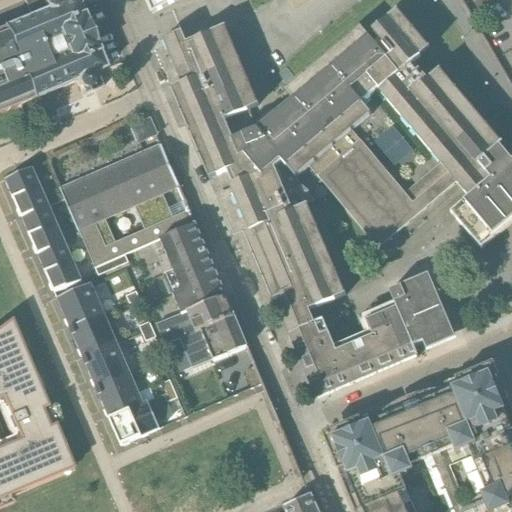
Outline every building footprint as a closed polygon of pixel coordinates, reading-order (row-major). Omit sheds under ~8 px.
[(2,29),(0,29),(0,115),(33,102),(78,83),(83,98),(103,90),(97,75),(106,71),(106,70),(76,0),(72,0),(67,3),(65,0),(31,0),(25,3),(31,17),(2,29)] [(146,0),(153,16),(181,0),(146,0)] [(224,29),(213,33),(187,45),(182,33),(164,41),(183,84),(171,89),(209,180),(217,177),(217,176),(227,172),(233,185),(230,186),(240,208),(249,230),(243,233),(272,301),(282,298),(286,306),(279,309),(282,318),(284,322),(290,336),(306,375),(317,401),(416,358),(417,359),(418,359),(418,358),(417,354),(414,349),(423,345),(426,350),(427,353),(457,341),(429,276),(426,278),(399,289),(400,290),(391,293),(391,292),(389,293),(394,304),(396,310),(367,323),(373,338),(337,353),(334,348),(333,345),(323,321),(322,322),(315,325),(309,312),(336,301),(346,297),(344,292),(308,206),(297,210),(293,213),(275,169),(282,164),(296,180),(315,164),(377,238),(450,176),(457,185),(460,188),(462,191),(463,192),(470,199),(464,204),(451,215),(482,251),(511,226),(511,162),(500,149),(503,146),(440,71),(431,78),(427,82),(413,64),(421,58),(430,50),(398,12),(397,12),(389,19),(373,33),(381,42),(375,47),(368,38),(361,29),(360,29),(285,92),(293,102),(257,131),(243,114),(257,107),(224,29)] [(203,25),(193,29),(196,36),(206,32),(203,25)] [(136,142),(155,134),(148,118),(130,125),(136,142)] [(137,253),(161,242),(197,227),(196,226),(191,213),(174,220),(164,197),(180,190),(161,146),(60,190),(79,234),(95,271),(95,270),(109,264),(125,258),(137,253)] [(48,205),(32,170),(5,182),(21,217),(48,205)] [(21,217),(36,253),(64,242),(48,205),(21,217)] [(197,227),(161,242),(167,257),(158,260),(164,277),(165,276),(167,281),(164,282),(170,296),(173,295),(182,316),(226,298),(197,227)] [(36,253),(54,295),(81,283),(64,242),(36,253)] [(113,271),(129,264),(126,258),(109,264),(113,271)] [(95,270),(98,278),(113,271),(109,264),(95,270)] [(105,318),(91,286),(57,300),(71,333),(105,318)] [(126,298),(130,306),(140,301),(136,294),(126,298)] [(245,342),(244,341),(226,298),(182,316),(156,327),(165,348),(182,341),(194,371),(247,349),(245,342)] [(71,333),(83,362),(117,347),(105,318),(71,333)] [(153,332),(150,324),(139,329),(143,337),(153,332)] [(9,325),(0,331),(0,402),(18,445),(0,452),(0,503),(71,474),(9,325)] [(143,337),(146,344),(156,339),(153,332),(143,337)] [(117,347),(83,362),(97,392),(131,377),(117,347)] [(421,396),(422,400),(409,406),(398,410),(396,407),(390,410),(385,414),(379,418),(374,422),(363,427),(360,420),(344,427),(346,434),(332,440),(338,454),(331,457),(354,511),(482,511),(487,510),(487,511),(511,511),(511,410),(502,386),(495,389),(489,375),(475,381),(472,374),(456,380),(459,388),(448,392),(441,393),(436,393),(431,394),(421,396)] [(97,393),(109,420),(143,405),(131,378),(97,393)] [(174,392),(170,382),(163,386),(167,395),(174,392)] [(167,395),(167,396),(165,397),(168,404),(178,400),(174,392),(167,395)] [(109,420),(121,448),(160,431),(157,425),(173,418),(164,397),(143,406),(143,405),(109,420)] [(307,498),(284,508),(285,511),(317,511),(311,496),(309,497),(307,498)]
